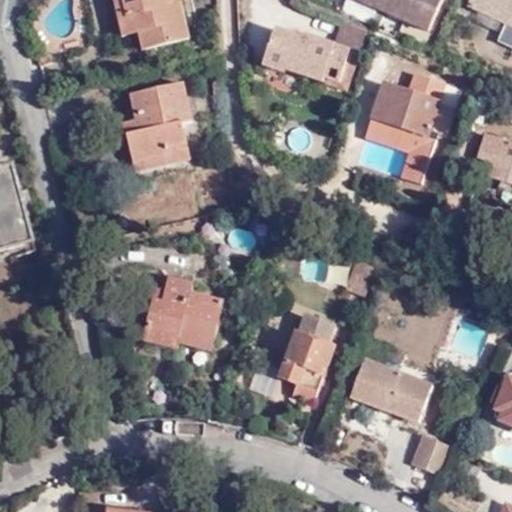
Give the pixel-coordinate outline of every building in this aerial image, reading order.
[(122,0),(113,0),(119,26),(128,24),(122,0)] [(135,23),(138,38),(142,54),(195,41),(185,0),(122,0),(128,24),(135,23)] [(386,0),(358,0),(382,10),(386,0)] [(386,0),(382,10),(431,30),(443,0),(386,0)] [(511,0),(475,0),(473,6),(511,24),(511,0)] [(138,38),(135,23),(128,24),(119,26),(122,41),(138,38)] [(336,25),(330,44),(350,51),(356,32),(336,25)] [(351,56),(350,51),(330,44),(307,35),(305,41),(276,31),(265,67),(287,74),(289,69),(326,81),(328,76),(342,80),(347,63),(352,65),(355,57),(351,56)] [(446,77),(443,89),(458,93),(461,82),(446,77)] [(443,101),(389,83),(381,105),(389,107),(385,121),(433,137),(436,129),(449,134),(458,108),(442,103),(443,101)] [(142,137),(130,140),(136,167),(170,158),(168,151),(185,146),(182,130),(196,126),(187,87),(134,102),(140,127),(142,137)] [(389,107),(381,105),(376,118),(385,121),(389,107)] [(130,140),(142,137),(140,127),(127,130),(130,140)] [(511,139),(490,133),(482,155),(492,158),(487,172),(511,179),(511,139)] [(136,167),(138,178),(190,165),(185,146),(168,151),(170,158),(136,167)] [(17,169),(0,173),(0,254),(8,253),(11,262),(37,256),(30,223),(37,222),(30,195),(23,196),(17,169)] [(310,260),(309,276),(333,278),(335,262),(310,260)] [(378,269),(359,262),(348,291),(367,298),(378,269)] [(122,326),(154,335),(153,341),(185,350),(198,301),(165,293),(168,282),(143,276),(140,289),(132,287),(122,326)] [(340,328),(306,316),(301,332),(334,344),(340,328)] [(151,348),(153,341),(154,335),(122,326),(118,339),(151,348)] [(299,389),(295,399),(313,405),(333,352),(295,338),(289,354),(263,344),(257,361),(283,371),(280,382),(299,389)] [(385,402),(396,406),(393,415),(421,425),(436,385),(368,359),(352,400),(382,411),(385,402)] [(511,377),(509,377),(495,412),(500,414),(497,423),(511,429),(511,377)] [(385,402),(382,411),(393,415),(396,406),(385,402)] [(424,435),(412,465),(444,477),(455,448),(424,435)]
